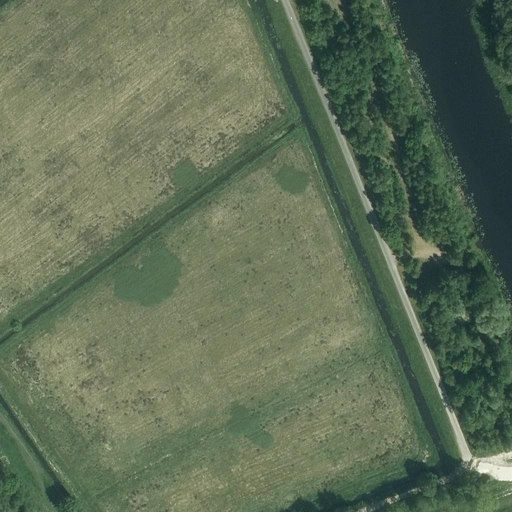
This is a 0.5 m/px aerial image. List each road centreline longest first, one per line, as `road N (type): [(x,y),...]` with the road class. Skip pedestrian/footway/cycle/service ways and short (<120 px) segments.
road 1 (unclassified): [(511,472),(482,466),(459,442),(283,0)]
road 2 (track): [(360,511),(474,461)]
